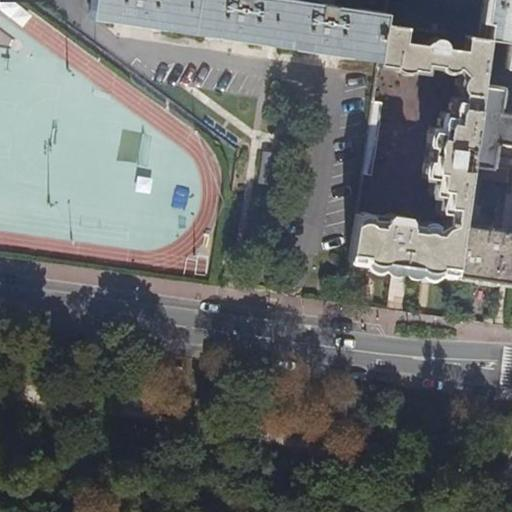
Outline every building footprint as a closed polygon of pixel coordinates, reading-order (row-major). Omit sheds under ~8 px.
[(91,0),(90,10),(124,16),(123,23),(146,27),(148,19),(223,30),(221,38),(247,42),(249,33),(308,43),(307,50),(332,54),(333,46),(379,53),(384,24),(386,11),(337,3),(337,0),(319,0),(320,1),(312,0),(91,0)] [(511,0),(486,0),(480,38),(485,39),(492,40),(506,42),(511,42),(511,0)] [(357,213),(349,263),(390,269),(391,270),(392,270),(392,271),(395,272),(395,273),(397,273),(396,275),(399,275),(400,274),(402,274),(403,273),(405,273),(405,272),(407,273),(408,271),(452,277),(456,241),(467,164),(469,152),(479,83),(485,39),(480,38),(464,36),(462,50),(443,48),(443,45),(443,43),(441,41),(440,40),(439,39),(437,38),(434,38),(432,38),(431,38),(429,39),(427,41),(424,41),(421,43),(402,40),(403,27),(384,24),(379,53),(378,66),(391,68),(394,70),(399,72),(401,72),(407,72),(410,70),(424,73),(426,66),(438,68),(439,69),(443,72),(445,72),(447,73),(449,73),(454,72),(459,77),(458,80),(457,84),(457,86),(457,89),(459,92),(458,93),(454,93),(454,97),(452,97),(451,100),(448,106),(448,113),(441,112),(439,115),(438,118),(437,121),(437,125),(437,128),(429,127),(429,128),(427,132),(426,135),(426,138),(426,141),(426,145),(426,148),(427,148),(426,157),(425,156),(424,158),(424,160),(423,163),(422,165),(422,168),(423,171),(423,173),(431,174),(428,182),(428,186),(428,191),(430,195),(430,197),(437,198),(437,200),(436,201),(435,203),(435,206),(435,209),(436,212),(436,213),(438,214),(437,218),(442,219),(441,222),(435,225),(421,223),(419,221),(413,220),(414,218),(413,217),(412,216),(400,214),(399,215),(398,215),(397,216),(386,215),(384,217),(371,215),(370,216),(367,214),(365,213),(359,212),(357,213)] [(511,42),(506,42),(502,67),(511,68),(511,42)] [(469,152),(467,164),(508,169),(511,169),(511,160),(492,157),(494,144),(495,144),(496,143),(511,144),(511,114),(498,112),(499,107),(501,108),(503,93),(501,93),(501,89),(504,89),(504,87),(479,83),(469,152)] [(374,91),(361,185),(366,185),(368,176),(373,176),(375,159),(376,159),(377,151),(382,122),(381,121),(383,104),(379,102),(381,92),(374,91)] [(456,241),(452,277),(481,281),(496,283),(509,285),(511,268),(511,266),(511,184),(510,195),(506,195),(501,230),(476,226),(478,207),(475,206),(479,177),(506,181),(508,169),(467,164),(456,241)]
